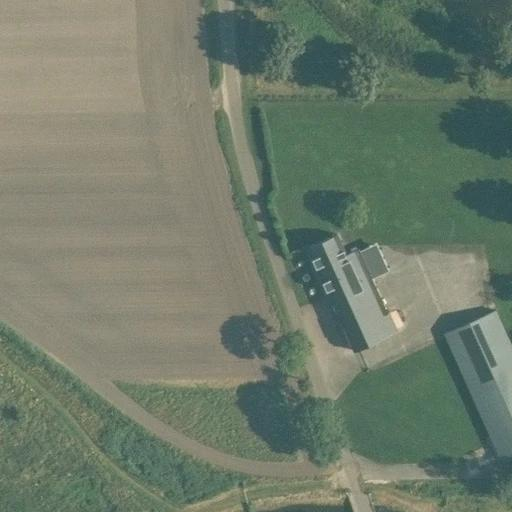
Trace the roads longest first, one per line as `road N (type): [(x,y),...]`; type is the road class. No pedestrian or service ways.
road 1 (unclassified): [(363,511),(231,88),(225,0)]
road 2 (track): [(448,500),(241,487)]
